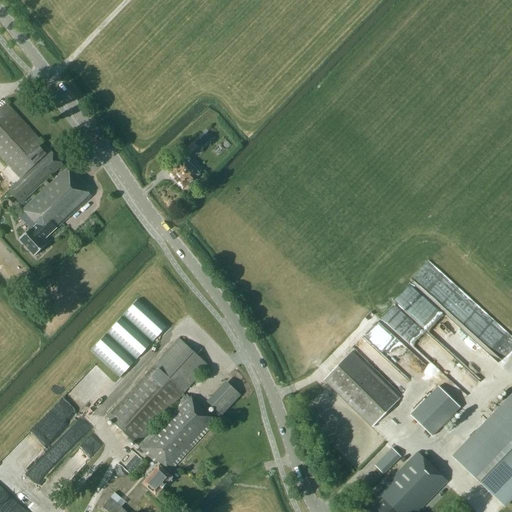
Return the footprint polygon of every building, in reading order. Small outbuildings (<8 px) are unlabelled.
[(0,155),(21,178),(50,151),(7,104),(0,110),(0,155)] [(214,138),(207,130),(185,151),(189,155),(198,147),(201,150),(214,138)] [(63,165),(51,152),(9,191),(20,203),(42,183),(46,188),(49,185),(45,181),(63,165)] [(183,188),(187,185),(191,188),(196,184),(192,180),(198,175),(198,174),(202,171),(190,158),(186,162),(185,160),(170,174),(183,188)] [(23,209),(47,237),(92,196),(67,169),(49,185),(46,188),(23,209)] [(47,237),(36,225),(32,229),(31,228),(19,239),(34,256),(47,245),(43,240),(47,237)] [(357,346),(368,357),(378,347),(373,342),(387,328),(381,322),(357,346)] [(180,338),(155,365),(107,417),(137,445),(174,405),(176,407),(139,447),(156,463),(158,461),(161,464),(143,483),(156,496),(172,478),(168,474),(216,421),(187,395),(186,396),(183,394),(209,366),(180,338)] [(372,427),(400,398),(352,352),(324,380),(372,427)] [(222,416),(242,395),(226,381),(207,402),(222,416)] [(443,422),(459,406),(439,386),(412,414),(432,434),(443,422)] [(511,396),(454,457),(504,506),(511,497),(511,396)] [(48,422),(17,455),(30,467),(61,434),(48,422)] [(396,447),(378,464),(387,473),(404,456),(396,447)] [(382,497),(384,499),(372,511),(371,511),(412,511),(416,509),(417,510),(446,480),(415,450),(407,458),(411,461),(390,483),(392,486),(382,497)] [(128,467),(133,472),(144,460),(139,455),(128,467)]
